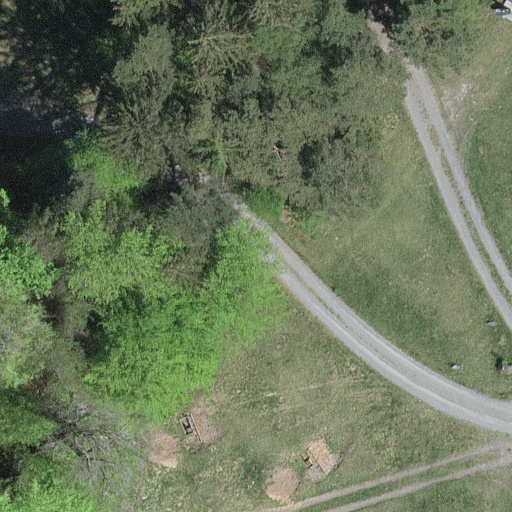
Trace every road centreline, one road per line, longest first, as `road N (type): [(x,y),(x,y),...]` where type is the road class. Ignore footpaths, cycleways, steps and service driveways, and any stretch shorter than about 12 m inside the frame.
road 1 (track): [(511,414),(487,413),(393,362),(247,226),(129,154),(0,120)]
road 2 (track): [(511,309),(465,221),(383,0)]
